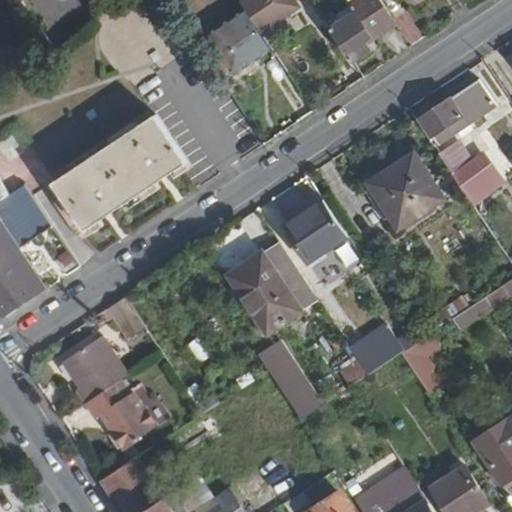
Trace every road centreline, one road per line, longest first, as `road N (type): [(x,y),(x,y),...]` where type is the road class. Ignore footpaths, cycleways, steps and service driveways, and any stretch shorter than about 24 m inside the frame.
road 1 (residential): [(511,8),(0,348)]
road 2 (tertiary): [(0,386),(83,511)]
